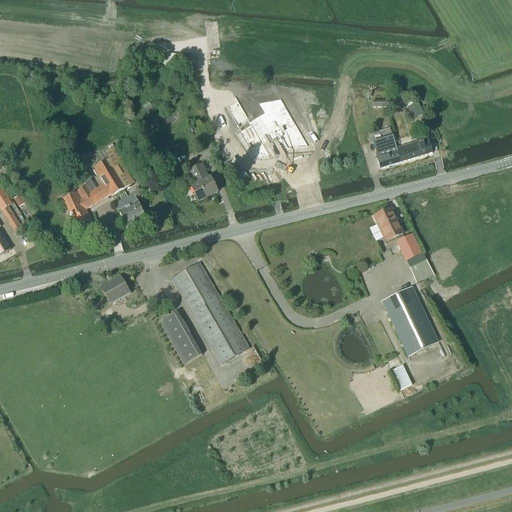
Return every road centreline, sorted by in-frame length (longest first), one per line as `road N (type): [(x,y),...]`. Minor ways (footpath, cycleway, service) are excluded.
road 1 (tertiary): [(511,161),(0,290)]
road 2 (track): [(280,511),(511,451)]
road 3 (unknown): [(315,511),(511,460)]
road 4 (track): [(200,93),(210,121),(272,186),(280,220)]
